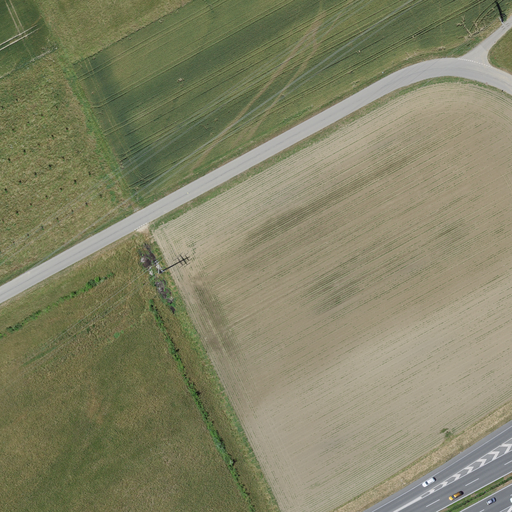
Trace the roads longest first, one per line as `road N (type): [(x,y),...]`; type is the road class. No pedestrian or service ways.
road 1 (unclassified): [(0,295),(392,82),(426,70),(467,69)]
road 2 (motorway): [(511,432),(391,511)]
